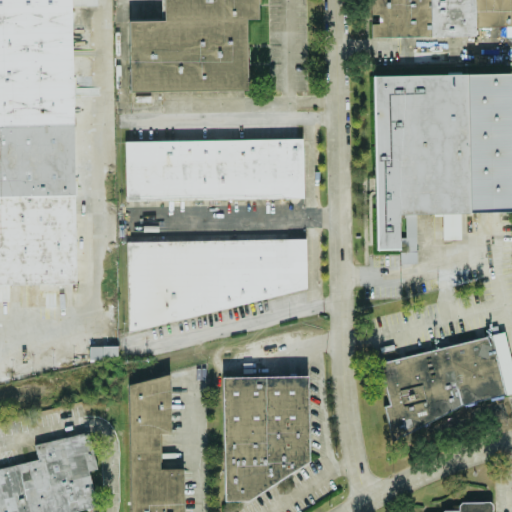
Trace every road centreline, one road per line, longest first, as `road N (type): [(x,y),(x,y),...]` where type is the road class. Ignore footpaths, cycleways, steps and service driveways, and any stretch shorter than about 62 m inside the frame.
road 1 (tertiary): [(368,499),(349,460),(341,390),(331,0)]
road 2 (tertiary): [(511,441),(349,511)]
